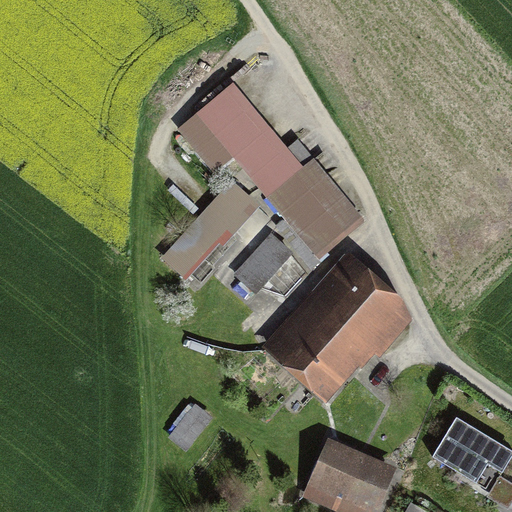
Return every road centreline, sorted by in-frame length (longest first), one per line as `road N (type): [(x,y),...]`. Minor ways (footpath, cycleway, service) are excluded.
road 1 (track): [(259,21),(351,171),(427,337)]
road 2 (track): [(189,191),(159,157),(157,135),(259,21)]
